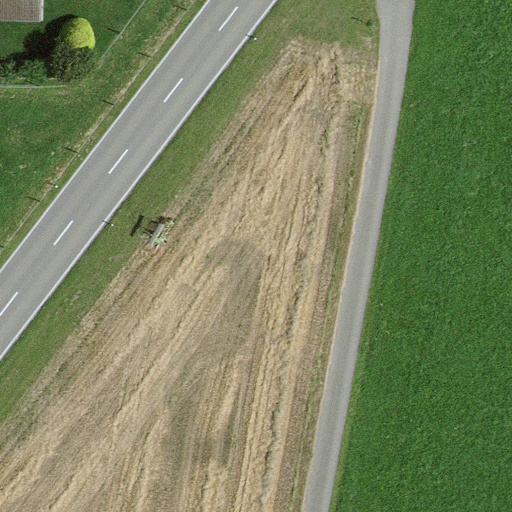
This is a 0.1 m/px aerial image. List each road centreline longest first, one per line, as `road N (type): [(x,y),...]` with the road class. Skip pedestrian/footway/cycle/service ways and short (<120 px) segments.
road 1 (track): [(398,0),(316,511)]
road 2 (tertiary): [(0,319),(247,0)]
